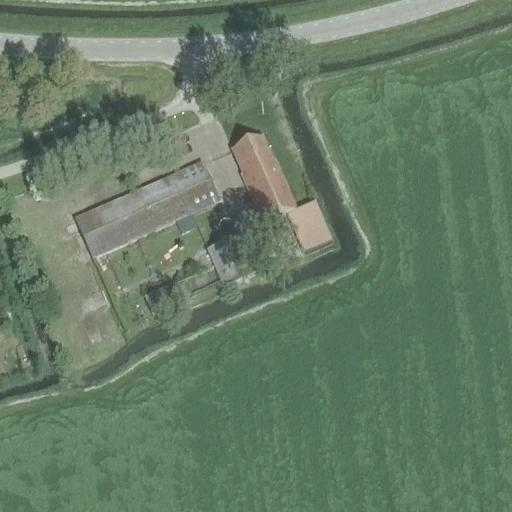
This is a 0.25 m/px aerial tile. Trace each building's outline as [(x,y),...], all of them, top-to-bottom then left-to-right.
[(296,213),(291,200),(274,163),(272,164),(262,140),(233,153),(243,177),(241,177),(263,227),(296,213)] [(193,217),(219,205),(202,166),(175,177),(176,178),(75,222),(92,261),(192,216),(193,217)] [(223,289),(258,273),(242,237),(207,252),(223,289)] [(190,277),(188,290),(205,292),(206,278),(190,277)] [(152,318),(178,307),(170,289),(145,300),(152,318)]
